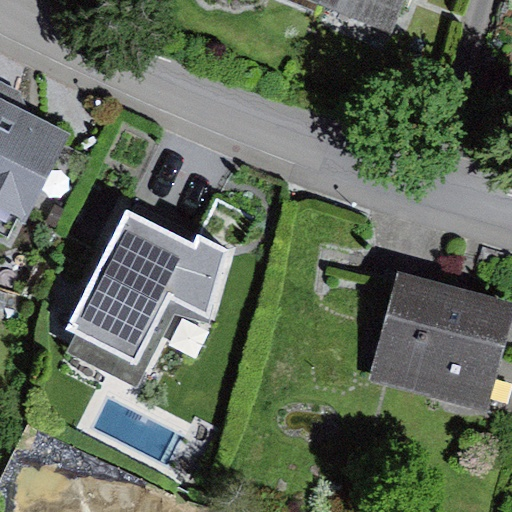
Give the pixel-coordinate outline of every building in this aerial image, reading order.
[(291,0),(312,8),(315,0),(291,0)] [(315,0),(312,8),(376,35),(390,0),(315,0)] [(73,132),(0,94),(0,230),(11,236),(19,219),(26,223),(73,132)] [(197,239),(130,204),(68,324),(77,330),(67,351),(141,383),(176,311),(212,319),(238,246),(257,216),(218,197),(197,239)] [(511,330),(511,297),(401,270),(373,379),(492,409),(511,330)]
